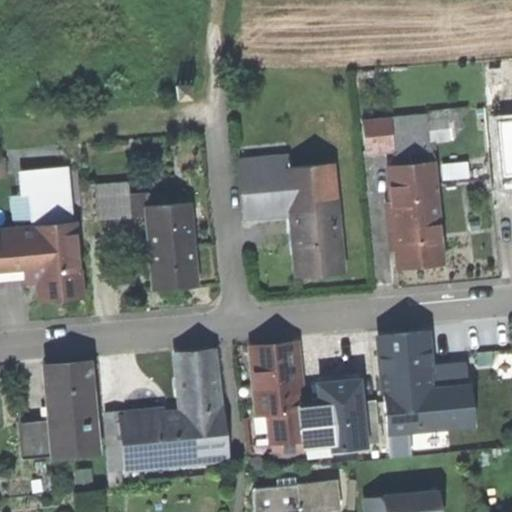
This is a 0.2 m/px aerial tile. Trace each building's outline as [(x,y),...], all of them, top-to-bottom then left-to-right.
[(177,103),(191,103),(190,88),(176,88),(177,103)] [(488,153),(511,150),(511,107),(483,110),(488,153)] [(364,159),(432,155),(437,146),(453,145),(470,112),(361,125),(364,159)] [(294,279),(343,275),(334,166),(289,170),(287,156),(236,160),(241,223),(289,219),(294,279)] [(74,216),(69,163),(18,168),(21,201),(30,200),(32,219),(74,216)] [(445,268),(435,164),(384,169),(388,206),(383,207),(388,256),(392,256),(394,273),(445,268)] [(94,188),(97,223),(131,221),(129,186),(94,188)] [(151,293),(198,289),(191,206),(144,210),(151,293)] [(39,304),(85,301),(79,225),(0,230),(0,275),(24,274),(24,287),(37,286),(39,304)] [(376,337),(387,460),(437,456),(435,435),(473,431),(469,389),(435,392),(433,371),(430,332),(376,337)] [(435,392),(469,389),(493,387),(490,344),(456,347),(458,369),(433,371),(435,392)] [(295,345),(250,350),(261,446),(270,448),(272,464),(303,460),(301,444),(332,441),(329,406),(302,409),(295,345)] [(124,474),(229,464),(217,350),(174,355),(180,412),(120,417),(124,474)] [(50,462),(101,458),(93,363),(43,367),(48,423),(50,462)] [(332,441),(333,454),(381,449),(377,404),(360,405),(358,384),(327,387),(329,406),(332,441)] [(124,474),(120,417),(105,418),(109,475),(124,474)] [(21,464),(50,462),(48,423),(19,425),(21,464)] [(340,511),(337,484),(298,488),(300,511),(340,511)] [(254,511),(300,511),(298,488),(252,493),(254,511)] [(438,511),(437,491),(362,499),(363,511),(438,511)]
